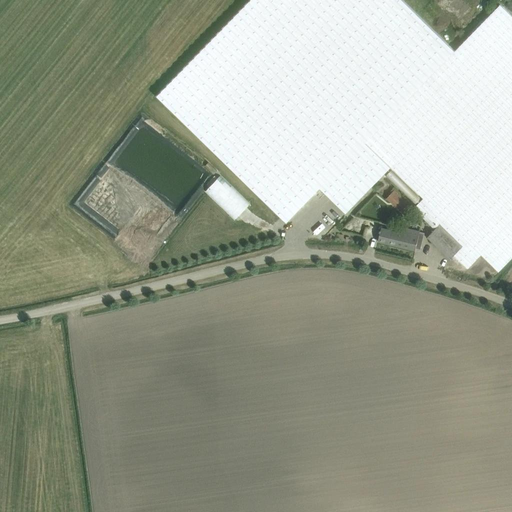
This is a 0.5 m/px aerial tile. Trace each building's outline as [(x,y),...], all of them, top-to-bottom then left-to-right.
[(511,256),(511,16),(500,4),(455,51),(402,0),(250,0),(156,96),(286,223),(320,188),(345,213),(391,167),(423,198),(413,208),(434,229),(427,237),(450,259),(454,255),(467,268),(481,254),(498,271),(511,256)] [(467,13),(470,19),(478,15),(475,9),(467,13)] [(228,173),(223,178),(249,204),(254,198),(228,173)] [(402,197),(394,190),(385,199),(393,206),(402,197)] [(425,233),(420,231),(401,227),(399,232),(381,228),(381,230),(380,230),(379,232),(380,232),(378,241),(415,250),(416,248),(420,249),(425,233)]
